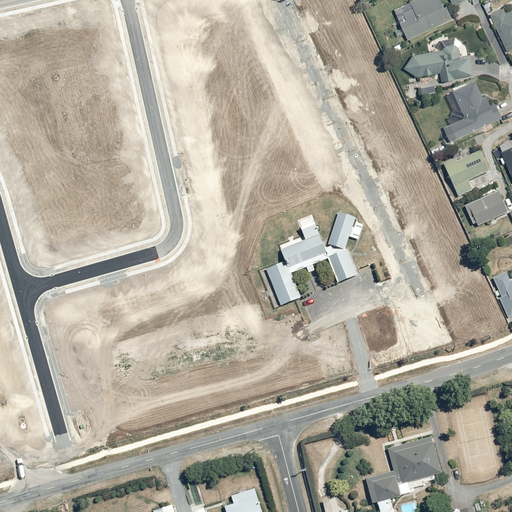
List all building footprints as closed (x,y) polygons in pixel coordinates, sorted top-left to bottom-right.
[(405,36),(407,40),(451,19),(441,0),(408,0),(398,5),(404,19),(398,22),(399,25),(393,27),(399,39),(405,36)] [(511,2),(488,13),(506,52),(511,48),(511,2)] [(438,74),(440,82),(473,75),(469,58),(462,60),(458,44),(412,54),(401,69),(414,77),(438,74)] [(457,108),(450,111),(451,114),(447,116),(450,124),(443,127),(449,142),(502,119),(494,101),(490,102),(487,95),(482,97),(476,82),(450,93),(457,108)] [(511,147),(500,153),(511,180),(511,147)] [(453,158),(442,163),(458,197),(471,190),(467,182),(489,171),(479,151),(455,162),(453,158)] [(498,192),(465,206),(472,224),(476,222),(477,226),(507,213),(498,192)] [(358,220),(337,213),(327,245),(344,250),(349,237),(358,240),(363,225),(357,223),(358,220)] [(327,257),(313,221),(298,226),(302,237),(277,246),(282,261),(265,268),(279,306),(300,298),(291,273),(305,268),(308,274),(314,271),(312,265),(326,259),(335,284),(357,275),(347,249),(344,250),(339,252),(327,257)] [(504,271),(491,277),(501,297),(497,299),(507,318),(511,315),(511,278),(509,280),(504,271)] [(375,503),(377,511),(392,511),(389,499),(410,493),(409,489),(435,482),(434,475),(441,473),(431,435),(386,447),(392,471),(363,478),(370,504),(375,503)] [(224,506),(225,511),(261,511),(254,488),(230,496),(232,503),(224,506)] [(338,495),(321,499),(324,511),(345,511),(344,507),(341,508),(338,495)]
